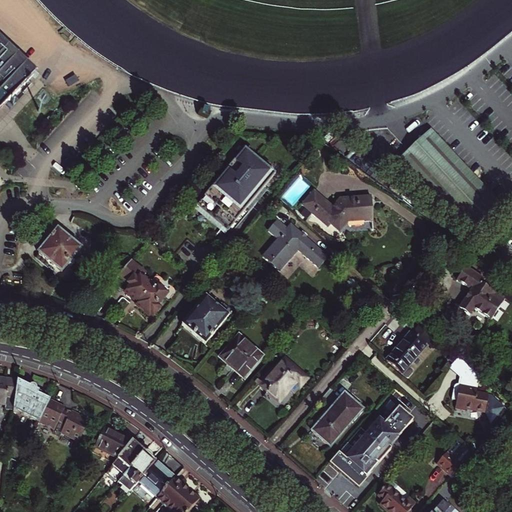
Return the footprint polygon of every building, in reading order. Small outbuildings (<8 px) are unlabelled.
[(0,110),(35,73),(0,40),(0,110)] [(467,233),(499,204),(429,130),(398,160),(467,233)] [(275,173),(244,148),(197,204),(228,231),(275,173)] [(375,200),(344,203),(337,210),(318,194),(306,208),(332,231),(335,227),(343,235),(352,225),(367,224),(368,224),(377,223),(375,200)] [(269,237),(277,244),(264,259),(281,274),(300,251),(321,270),(330,260),(292,227),(287,232),(279,225),(269,237)] [(81,251),(58,231),(38,253),(61,273),(81,251)] [(159,308),(157,306),(164,298),(170,302),(178,293),(158,275),(149,285),(142,279),(146,275),(130,261),(119,275),(130,285),(125,292),(138,303),(136,305),(148,316),(150,313),(153,316),(159,308)] [(478,285),(480,282),(461,270),(453,282),(467,291),(455,309),(465,316),(470,308),(490,321),(503,302),(478,285)] [(221,316),(224,313),(207,298),(183,326),(206,346),(227,322),(221,316)] [(424,345),(433,335),(420,324),(411,334),(424,345)] [(424,345),(411,334),(410,333),(386,360),(401,373),(425,346),(424,345)] [(260,356),(237,337),(220,357),(242,377),(260,356)] [(315,369),(292,349),(269,376),(287,391),(302,375),(306,379),(315,369)] [(487,394),(475,391),(478,375),(457,356),(448,366),(458,375),(468,377),(466,385),(454,382),(452,384),(449,398),(454,399),(453,407),(463,409),(464,407),(483,411),(492,418),(502,407),(487,394)] [(0,404),(14,407),(18,381),(0,378),(0,404)] [(14,407),(14,410),(38,421),(49,400),(38,395),(40,392),(18,381),(14,407)] [(329,447),(362,409),(343,393),(315,425),(323,431),(317,437),(329,447)] [(38,421),(38,422),(53,429),(52,432),(59,435),(60,432),(78,441),(80,438),(84,440),(89,430),(85,428),(89,420),(70,411),(69,413),(63,410),(64,408),(49,400),(38,421)] [(367,435),(360,428),(329,464),(357,489),(391,449),(385,444),(393,435),(397,438),(412,420),(397,408),(383,425),(378,421),(367,435)] [(130,444),(103,429),(94,448),(116,460),(130,444)] [(142,454),(130,444),(116,460),(105,474),(117,483),(142,454)] [(436,464),(449,476),(459,465),(460,464),(447,452),(436,464)] [(131,491),(154,464),(142,454),(117,483),(129,493),(131,491)] [(154,498),(156,500),(173,480),(154,464),(131,491),(148,505),(154,498)] [(469,474),(459,465),(449,476),(459,485),(469,474)] [(156,500),(169,511),(187,511),(197,501),(173,480),(156,500)] [(386,511),(407,511),(414,504),(407,498),(404,502),(385,486),(377,496),(382,500),(378,505),(386,511)] [(441,500),(435,508),(439,511),(444,511),(449,507),(441,500)]
